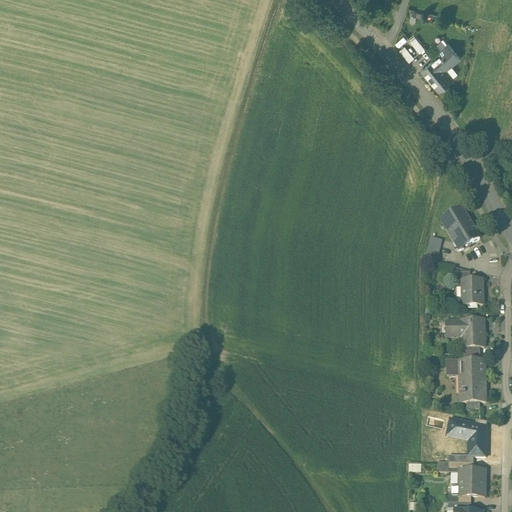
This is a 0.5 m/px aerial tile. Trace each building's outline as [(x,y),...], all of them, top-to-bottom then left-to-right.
[(400,50),(411,62),(427,47),(416,36),(400,50)] [(440,54),(422,70),(438,91),(453,79),(452,78),(444,68),(448,64),(450,66),(460,58),(448,44),(438,52),(440,54)] [(450,66),(448,64),(444,68),(452,78),(457,74),(450,66)] [(480,239),(462,210),(448,218),(441,222),(459,252),(480,239)] [(442,242),(431,238),(424,261),(436,264),(442,242)] [(470,274),(455,274),(455,282),(462,282),(462,281),(470,281),(470,274)] [(470,281),(462,281),(462,282),(463,308),(483,307),(482,281),(470,281)] [(484,321),(462,322),(462,323),(445,323),(446,336),(464,335),(465,349),(463,349),(463,350),(480,349),(484,349),(484,348),(483,348),(483,322),(484,322),(484,321)] [(463,362),(446,363),(446,378),(462,378),(462,395),(459,395),(459,397),(462,397),(463,404),(460,404),(460,405),(467,405),(480,404),(486,404),(486,403),(485,403),(484,363),(485,363),(485,362),(480,362),(463,362)] [(487,423),(476,421),(475,427),(486,429),(487,423)] [(474,427),(451,422),(450,422),(447,436),(471,441),(471,458),(470,458),(473,458),(485,459),(486,452),(485,452),(485,430),(486,430),(486,429),(475,427),(474,427)] [(448,464),(438,464),(437,474),(460,475),(460,471),(458,471),(448,471),(448,464)] [(473,471),(458,471),(460,471),(460,475),(460,486),(459,498),(457,498),(458,498),(471,499),(485,499),(485,472),(473,471)]
